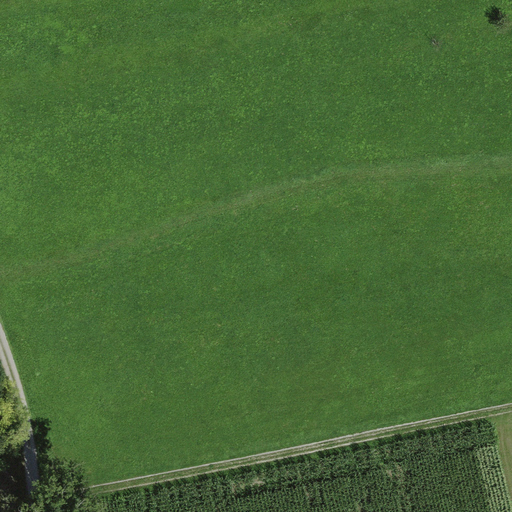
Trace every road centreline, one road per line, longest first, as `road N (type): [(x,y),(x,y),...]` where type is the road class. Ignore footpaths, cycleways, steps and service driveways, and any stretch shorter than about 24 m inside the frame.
road 1 (track): [(511,409),(34,504)]
road 2 (track): [(36,511),(25,421),(0,349)]
